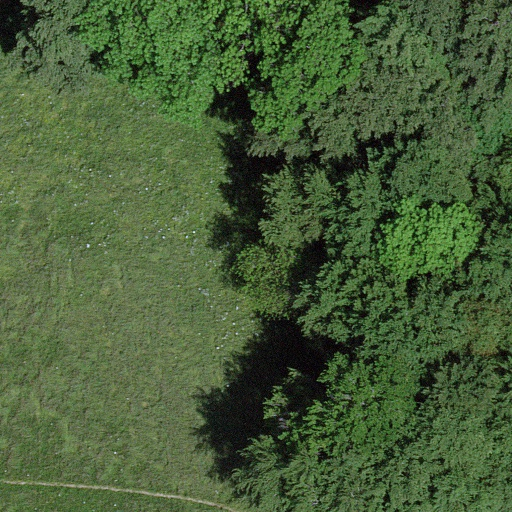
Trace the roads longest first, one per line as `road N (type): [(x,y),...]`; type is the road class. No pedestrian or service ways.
road 1 (track): [(511,168),(357,356)]
road 2 (track): [(357,356),(336,511)]
